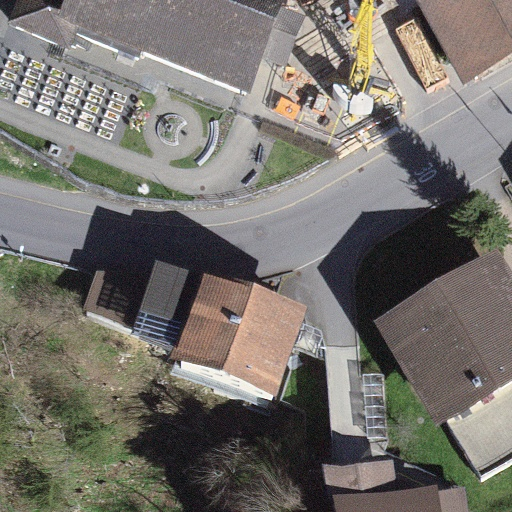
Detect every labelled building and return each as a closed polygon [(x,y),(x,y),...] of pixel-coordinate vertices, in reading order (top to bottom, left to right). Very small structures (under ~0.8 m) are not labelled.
[(27,0),(16,31),(66,51),(73,37),(137,64),(141,54),(248,99),(285,0),(27,0)] [(413,0),(419,8),(433,0),(413,0)] [(511,0),(433,0),(419,8),(429,25),(438,20),(476,86),(511,65),(511,0)] [(511,318),(489,281),(395,338),(483,483),(511,465),(511,318)] [(193,342),(183,374),(272,402),(296,323),(215,298),(213,305),(159,288),(146,327),(193,342)] [(358,480),(333,484),(337,511),(430,511),(429,500),(391,506),(387,475),(358,480)]
